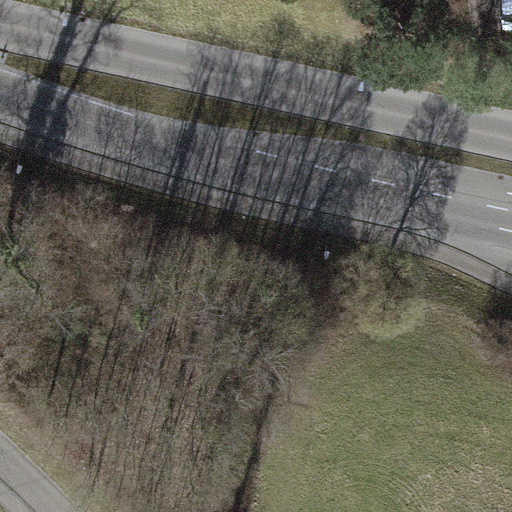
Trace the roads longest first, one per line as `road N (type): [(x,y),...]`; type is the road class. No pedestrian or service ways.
road 1 (primary): [(0,93),(109,131),(511,226)]
road 2 (primary): [(511,134),(0,24)]
